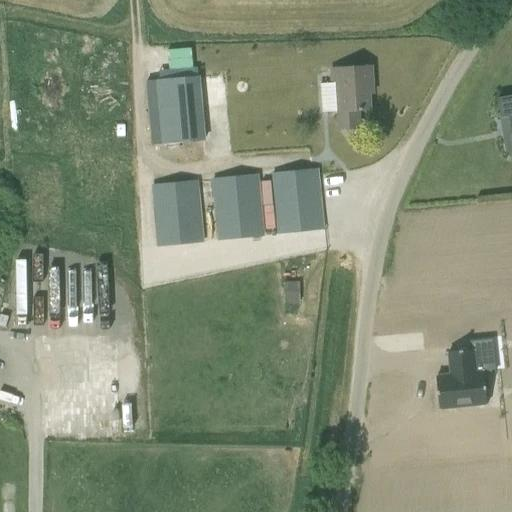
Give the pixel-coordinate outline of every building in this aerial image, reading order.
[(331,70),(332,83),(322,83),(323,114),(339,113),(340,130),(360,129),(359,111),(371,111),(369,85),(373,84),(372,67),(331,70)] [(204,141),(201,106),(199,78),(159,81),(164,144),(189,142),(204,141)] [(511,96),(497,99),(501,119),(502,119),(507,152),(511,151),(511,96)] [(317,169),(272,174),(279,235),(324,230),(317,169)] [(258,175),(213,180),(219,241),(264,236),(258,175)] [(143,249),(159,247),(203,242),(197,182),(137,188),(143,249)] [(474,350),(448,353),(450,367),(452,367),(453,375),(436,376),(440,410),(487,405),(484,371),(477,372),(474,350)]
